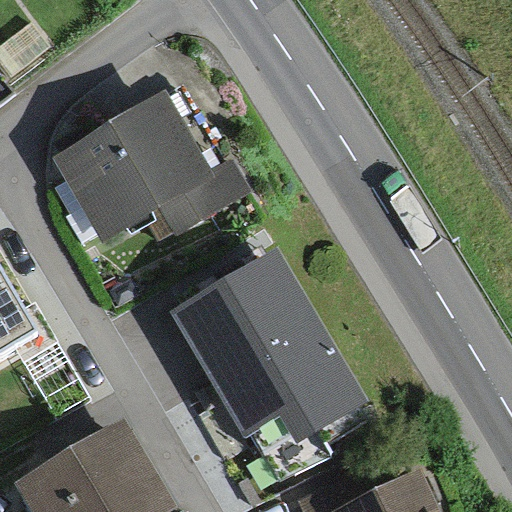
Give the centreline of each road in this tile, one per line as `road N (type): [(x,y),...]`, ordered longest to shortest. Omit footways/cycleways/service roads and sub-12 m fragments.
road 1 (primary): [(244,0),(511,417)]
road 2 (residential): [(198,511),(28,213),(9,137)]
road 3 (residential): [(188,0),(9,137)]
